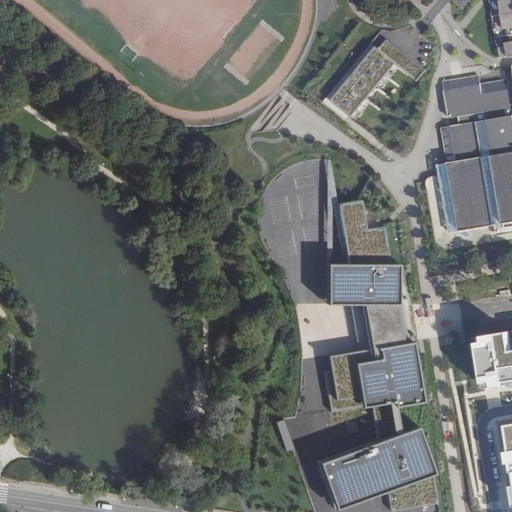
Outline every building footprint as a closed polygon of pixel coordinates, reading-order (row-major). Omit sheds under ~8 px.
[(494,18),(511,15),(511,0),(491,0),(492,1),(494,18)] [(511,15),(494,18),(497,39),(511,36),(511,15)] [(511,36),(497,39),(500,59),(511,57),(511,36)] [(378,48),(334,102),(356,120),(401,68),(419,82),(427,72),(390,41),(381,51),(378,48)] [(511,79),(481,85),(480,76),(444,82),(451,127),(441,129),(447,164),(438,166),(449,233),(511,222),(511,79)] [(378,441),(317,462),(334,509),(387,490),(390,510),(390,511),(391,511),(394,511),(437,505),(438,504),(438,503),(439,503),(434,474),(413,342),(404,343),(397,305),(399,305),(400,264),(391,264),(385,227),(367,230),(362,201),(342,204),(341,204),(340,205),(340,206),(339,206),(339,207),(340,210),(349,264),(327,263),(327,304),(351,304),(358,351),(328,356),(328,357),(326,358),(329,371),(324,372),(331,412),(372,405),(378,441)] [(511,331),(478,338),(486,388),(511,384),(511,331)] [(288,450),(295,448),(284,419),(277,421),(288,450)] [(511,423),(503,425),(511,478),(511,423)]
